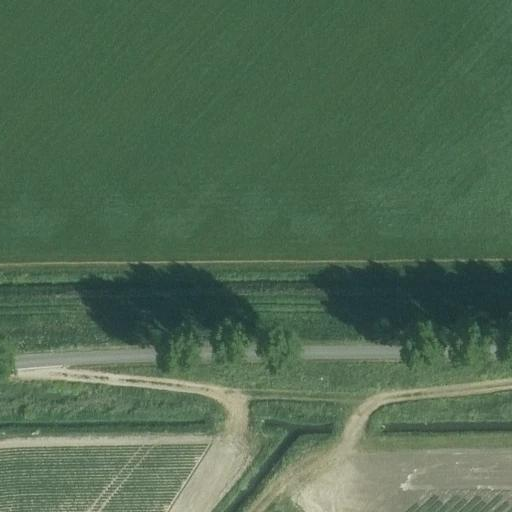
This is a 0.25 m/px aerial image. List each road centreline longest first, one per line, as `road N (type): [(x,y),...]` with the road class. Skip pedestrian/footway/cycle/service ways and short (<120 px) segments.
road 1 (unclassified): [(0,364),(212,352),(511,351)]
road 2 (track): [(511,382),(374,403),(257,398),(8,364)]
road 3 (track): [(251,511),(282,477),(342,449),(374,403)]
